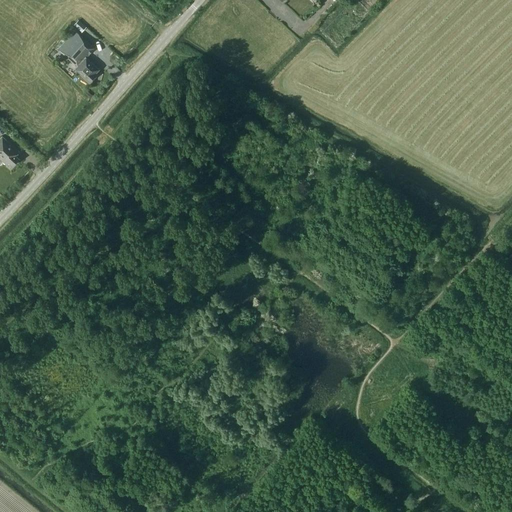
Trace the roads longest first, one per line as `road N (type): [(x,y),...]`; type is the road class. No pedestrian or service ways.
road 1 (track): [(511,268),(481,244),(475,217),(164,41)]
road 2 (tertiary): [(0,219),(200,0)]
road 3 (track): [(481,244),(396,341)]
